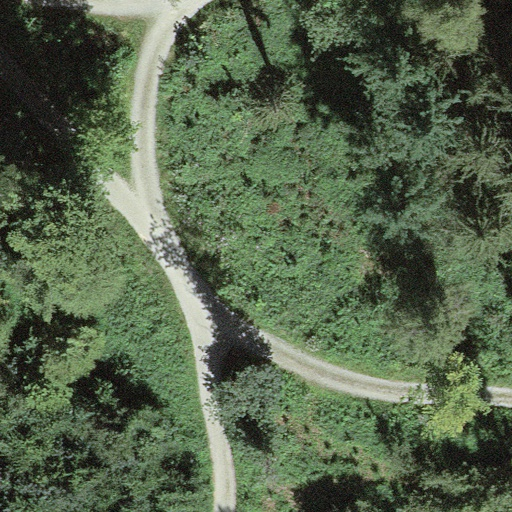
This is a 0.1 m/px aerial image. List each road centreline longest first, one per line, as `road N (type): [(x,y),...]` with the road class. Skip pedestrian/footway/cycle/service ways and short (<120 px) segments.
road 1 (track): [(203,308),(327,374),(394,392),(511,403)]
road 2 (track): [(0,70),(160,238),(203,308)]
road 3 (track): [(185,0),(142,123),(160,238)]
road 4 (track): [(203,308),(228,474),(222,511)]
